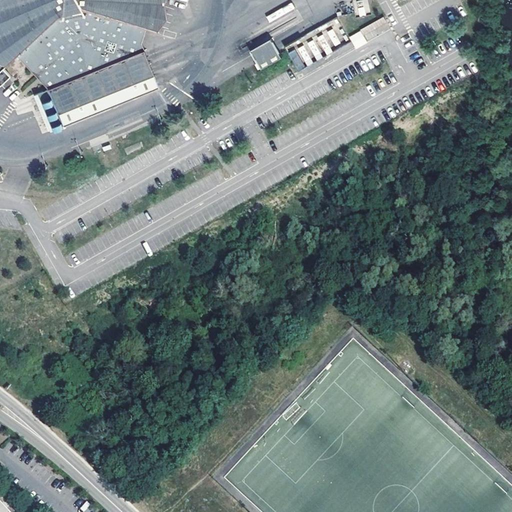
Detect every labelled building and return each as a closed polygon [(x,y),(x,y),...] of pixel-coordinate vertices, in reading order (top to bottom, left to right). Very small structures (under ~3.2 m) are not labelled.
[(0,0),(0,86),(0,87),(12,76),(4,68),(18,56),(40,80),(50,89),(146,51),(142,43),(148,27),(159,30),(167,20),(164,5),(166,0),(0,0)] [(367,0),(359,0),(353,1),(356,16),(370,13),(367,0)] [(338,16),(286,46),(299,71),(351,41),(338,16)] [(384,17),(349,35),(355,47),(390,29),(384,17)] [(272,37),(251,49),(258,62),(255,63),(258,69),(282,58),(278,49),(272,37)] [(146,51),(50,89),(60,113),(156,75),(146,51)] [(156,75),(60,113),(65,126),(160,86),(156,75)]
